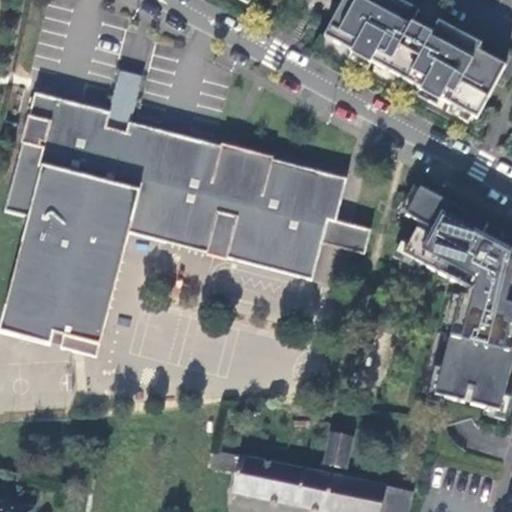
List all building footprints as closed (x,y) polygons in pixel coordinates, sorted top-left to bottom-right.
[(377,0),(350,0),(328,41),(481,124),(510,71),(482,56),(485,49),(442,26),(441,28),(422,18),(423,16),(393,0),(385,0),(384,3),(377,0)] [(511,66),(511,63),(485,49),(482,56),(510,71),(511,66)] [(134,119),(143,85),(120,79),(110,118),(112,118),(108,132),(128,137),(130,128),(132,129),(134,119)] [(337,227),(348,184),(273,165),(274,163),(223,149),(222,152),(132,129),(130,128),(128,137),(108,132),(112,118),(110,118),(37,99),(31,121),(30,121),(24,146),(25,146),(6,217),(30,222),(0,337),(52,351),(56,338),(53,337),(56,328),(104,340),(130,238),(168,248),(178,207),(218,217),(208,258),(208,260),(228,265),(229,263),(313,285),(323,249),(329,225),(337,227)] [(500,414),(511,367),(511,238),(508,236),(502,246),(483,236),(489,226),(421,190),(407,217),(434,231),(431,237),(417,229),(404,255),(469,291),(466,296),(462,295),(435,397),(465,405),(469,390),(474,391),(471,406),(500,414)] [(208,258),(218,217),(178,207),(168,248),(208,258)] [(364,259),(369,235),(337,227),(329,225),(323,249),(364,259)] [(104,340),(56,328),(53,337),(56,338),(65,340),(102,349),(104,340)] [(98,362),(102,349),(65,340),(62,353),(98,362)] [(346,473),(354,438),(332,434),(325,468),(346,473)] [(212,469),(233,474),(236,458),(215,453),(212,469)] [(408,511),(412,495),(242,458),(235,496),(312,511),(408,511)] [(32,511),(0,503),(0,511),(32,511)]
